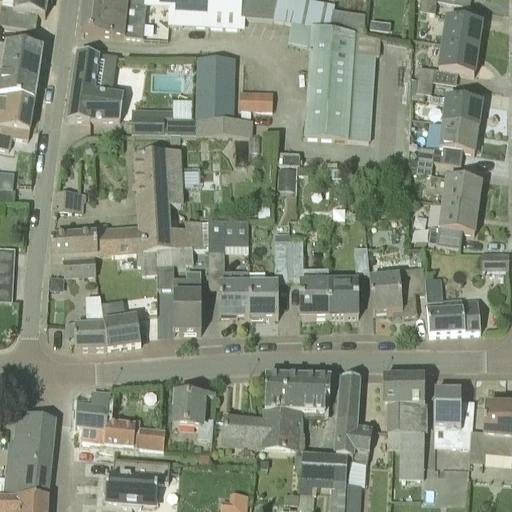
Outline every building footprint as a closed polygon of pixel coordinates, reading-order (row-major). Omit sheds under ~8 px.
[(0,15),(0,30),(28,35),(30,19),(45,21),(48,0),(15,0),(14,13),(1,11),(0,15)] [(142,43),(143,28),(145,11),(145,0),(84,0),(81,38),(123,42),(123,41),(142,43)] [(241,0),(169,0),(168,29),(239,33),(240,23),(241,0)] [(241,0),(240,23),(273,25),(311,32),(353,41),(363,42),(366,21),(333,15),(334,10),(280,0),(241,0)] [(437,6),(421,4),(420,16),(435,19),(437,6)] [(442,49),(477,54),(481,28),(446,23),(442,49)] [(352,60),(353,41),(311,32),(304,142),(347,145),(348,132),(348,120),(349,108),(350,96),(351,84),(351,72),(352,60)] [(352,60),(376,62),(379,62),(380,45),(353,41),(352,60)] [(0,100),(34,106),(38,82),(42,54),(40,53),(40,50),(21,47),(20,51),(6,49),(0,48),(0,51),(0,63),(4,65),(2,77),(0,76),(0,100)] [(438,75),(473,80),(477,54),(442,49),(438,75)] [(99,61),(77,58),(68,126),(119,126),(123,100),(94,96),(96,80),(99,61)] [(351,72),(375,74),(376,62),(352,60),(351,72)] [(196,123),(232,126),(234,65),(197,64),(196,123)] [(351,84),(374,86),(375,74),(351,72),(351,84)] [(435,74),(419,72),(418,85),(433,87),(435,74)] [(350,96),(373,98),(374,86),(351,84),(350,96)] [(416,98),(431,100),(433,87),(418,85),(416,98)] [(349,108),(372,110),(373,98),(350,96),(349,108)] [(241,97),(240,115),(272,117),(273,99),(241,97)] [(0,153),(10,155),(12,142),(28,145),(34,106),(0,100),(0,153)] [(442,128),(478,133),(481,107),(446,102),(442,128)] [(348,120),(372,122),(372,110),(349,108),(348,120)] [(348,132),(371,134),(372,122),(348,120),(348,132)] [(132,123),(132,140),(196,141),(196,123),(132,123)] [(253,126),(232,126),(196,123),(196,141),(196,142),(252,143),(253,126)] [(438,154),(474,160),(478,133),(442,128),(438,154)] [(347,145),(370,147),(371,134),(348,132),(347,145)] [(418,153),(416,165),(432,167),(434,155),(418,153)] [(156,258),(192,255),(207,253),(207,227),(184,229),(184,236),(170,237),(169,212),(181,212),(179,158),(134,159),(136,196),(138,196),(141,238),(142,238),(144,259),(156,258)] [(416,165),(415,178),(431,180),(432,167),(416,165)] [(294,195),(296,175),(279,174),(277,194),(294,195)] [(442,209),(477,214),(481,188),(445,183),(442,209)] [(0,194),(0,206),(14,208),(15,195),(0,194)] [(57,197),(54,216),(82,219),(84,200),(57,197)] [(438,235),(474,240),(477,214),(442,209),(438,235)] [(247,226),(208,226),(207,253),(208,257),(223,259),(223,252),(247,251),(247,226)] [(51,243),(50,263),(111,260),(111,261),(136,260),(144,259),(142,238),(141,238),(52,243),(51,243)] [(248,287),(248,323),(278,323),(277,282),(288,282),(288,247),(274,247),(274,287),(248,287)] [(288,247),(288,282),(299,282),(299,323),(328,323),(328,285),(329,285),(329,274),(303,274),(303,247),(288,247)] [(0,253),(0,266),(14,268),(14,254),(0,253)] [(367,253),(354,254),(356,281),(369,280),(367,253)] [(173,339),(201,339),(200,277),(186,278),(186,286),(174,286),(174,270),(193,269),(192,255),(156,258),(156,278),(157,294),(172,294),(173,339)] [(224,287),(223,259),(208,257),(208,296),(219,296),(219,324),(248,323),(248,287),(224,287)] [(156,258),(144,259),(136,260),(137,271),(142,271),(143,279),(156,278),(156,258)] [(507,275),(507,260),(482,259),(481,275),(507,275)] [(63,267),(64,281),(64,282),(96,280),(95,265),(63,267)] [(14,268),(0,266),(0,279),(13,280),(14,268)] [(401,322),(416,320),(415,300),(425,299),(423,273),(397,276),(398,281),(369,283),(372,319),(401,317),(401,322)] [(0,306),(12,307),(13,280),(0,279),(0,306)] [(328,285),(328,323),(358,322),(357,285),(329,285),(328,285)] [(74,343),(74,355),(107,355),(108,355),(105,336),(104,336),(103,327),(102,327),(100,310),(101,309),(100,302),(86,303),(86,329),(74,329),(74,328),(68,329),(68,343),(74,343)] [(426,309),(428,341),(480,338),(478,307),(460,308),(460,307),(426,309)] [(108,355),(140,351),(134,309),(118,312),(117,308),(101,309),(100,310),(102,327),(103,327),(104,336),(105,336),(108,355)] [(265,382),(264,416),(301,417),(302,383),(265,382)] [(302,383),(301,417),(301,418),(325,420),(326,405),(329,404),(330,384),(302,383)] [(423,483),(424,383),(382,383),(382,413),(387,413),(387,453),(399,453),(398,483),(423,483)] [(359,384),(341,384),(337,427),(338,427),(335,460),(347,463),(351,463),(353,454),(368,456),(371,433),(356,431),(359,384)] [(433,453),(470,454),(473,454),(474,439),(473,439),(473,423),(460,423),(460,400),(457,397),(434,397),(433,453)] [(91,414),(82,413),(77,413),(76,427),(76,434),(83,435),(82,448),(122,452),(122,451),(163,455),(164,435),(134,433),(134,430),(107,428),(109,399),(92,398),(91,414)] [(203,402),(176,400),(174,429),(198,431),(197,444),(212,445),(213,426),(201,425),(203,402)] [(474,439),(473,454),(470,454),(469,468),(484,470),(485,460),(511,462),(511,459),(511,458),(511,411),(486,409),(485,424),(483,424),(483,428),(484,428),(483,440),(474,439)] [(264,426),(225,422),(224,444),(262,448),(261,453),(286,455),(288,429),(301,430),(301,418),(301,417),(264,416),(264,426)] [(5,500),(47,502),(55,426),(18,419),(15,441),(21,441),(20,451),(10,450),(5,500)] [(200,459),(199,470),(209,471),(210,459),(200,459)] [(330,501),(329,511),(344,511),(346,488),(347,463),(301,460),(299,485),(331,487),(331,501),(330,501)] [(172,468),(116,465),(116,478),(110,478),(109,488),(106,487),(105,497),(109,497),(108,507),(127,508),(126,511),(144,511),(144,509),(159,509),(160,487),(171,487),(172,468)] [(359,511),(361,492),(348,492),(346,511),(359,511)] [(226,496),(224,511),(250,511),(251,498),(226,496)] [(46,511),(47,502),(5,500),(0,500),(0,511),(46,511)]
